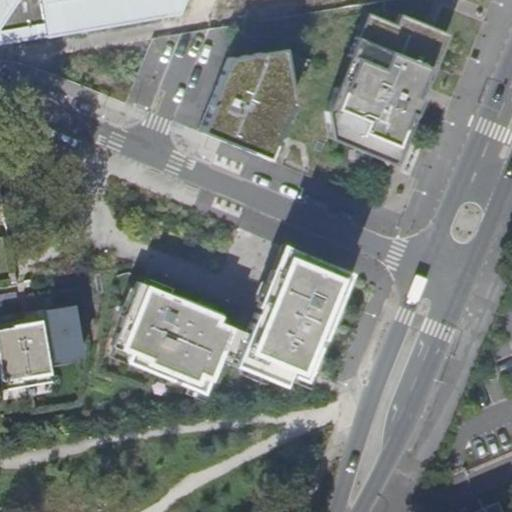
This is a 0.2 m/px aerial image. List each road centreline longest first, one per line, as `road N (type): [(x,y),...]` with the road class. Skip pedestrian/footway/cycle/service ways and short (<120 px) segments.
road 1 (residential): [(148,152),(425,270)]
road 2 (primary): [(425,270),(370,408),(347,511)]
road 3 (primary): [(347,511),(460,284)]
road 4 (residential): [(0,92),(148,152)]
road 5 (residential): [(148,152),(198,30)]
